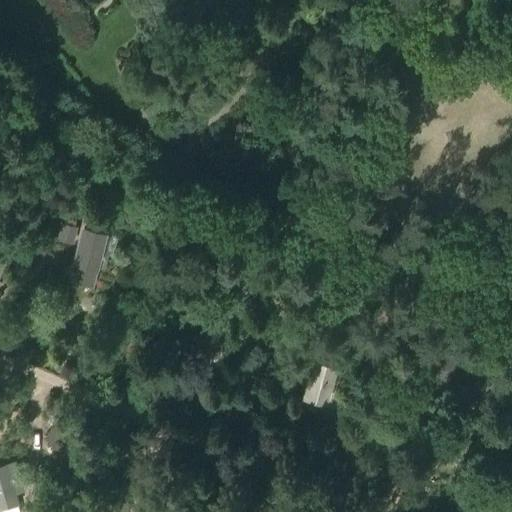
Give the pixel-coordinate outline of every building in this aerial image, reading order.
[(63,222),(59,238),(74,242),(78,226),(63,222)] [(84,229),(76,259),(95,264),(103,233),(84,229)] [(76,259),(72,277),(91,282),(95,264),(76,259)] [(199,333),(196,348),(217,351),(219,335),(222,335),(227,300),(208,297),(203,334),(199,333)] [(433,351),(429,376),(473,382),(476,357),(433,351)] [(297,355),(293,371),(311,376),(314,363),(315,360),(297,355)] [(311,376),(306,396),(337,404),(339,394),(328,391),(334,368),(314,363),(311,376)] [(15,461),(0,464),(0,506),(17,501),(14,492),(23,489),(15,461)] [(126,511),(126,489),(93,490),(93,511),(126,511)] [(271,511),(241,500),(237,511),(271,511)]
